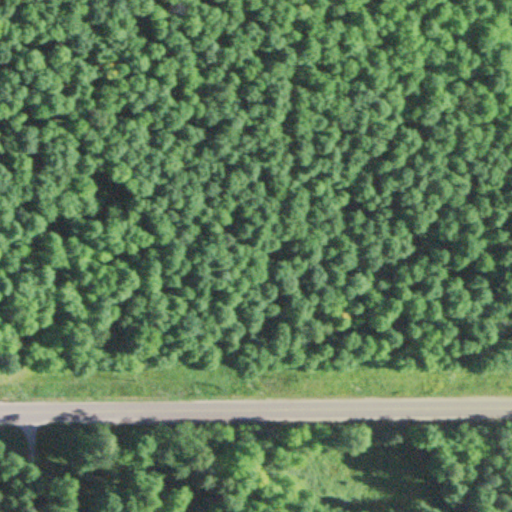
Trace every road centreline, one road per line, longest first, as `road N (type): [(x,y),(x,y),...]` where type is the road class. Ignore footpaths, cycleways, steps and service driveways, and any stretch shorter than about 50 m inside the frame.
road 1 (residential): [(76,14),(390,84),(367,412)]
road 2 (residential): [(0,415),(511,408)]
